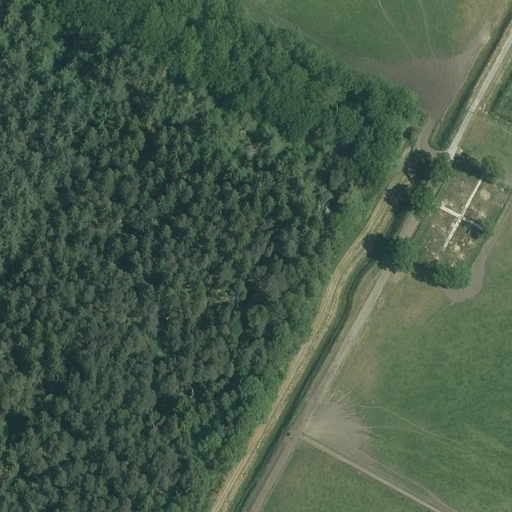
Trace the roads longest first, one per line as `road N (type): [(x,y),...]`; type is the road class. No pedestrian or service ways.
road 1 (track): [(216,511),(333,286),(423,149)]
road 2 (track): [(297,436),(434,511)]
road 3 (track): [(445,161),(511,37)]
